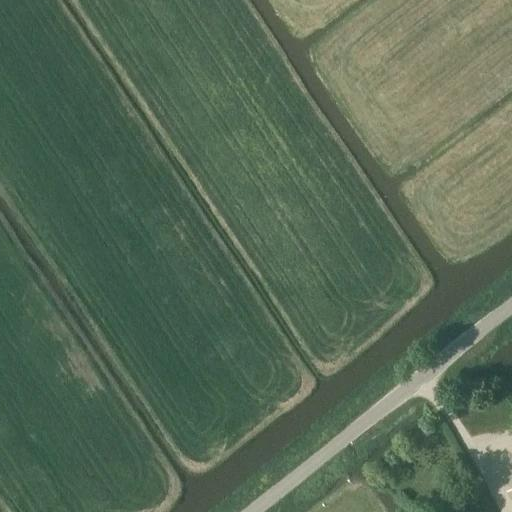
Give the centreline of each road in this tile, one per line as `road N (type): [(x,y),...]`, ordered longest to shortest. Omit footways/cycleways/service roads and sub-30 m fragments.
road 1 (unclassified): [(253,511),(511,306)]
road 2 (track): [(421,378),(508,511)]
